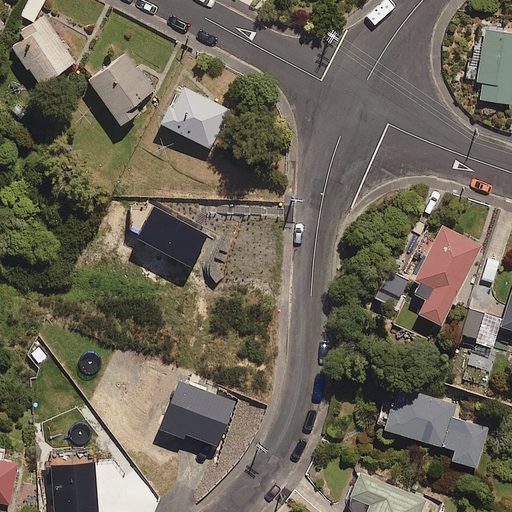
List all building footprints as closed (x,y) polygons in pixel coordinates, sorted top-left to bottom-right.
[(38,15),(36,13),(42,0),(24,0),(19,12),(30,18),(19,26),(24,33),(12,41),(40,80),(74,56),(43,12),(38,15)] [(511,97),(511,28),(486,25),(480,62),(471,60),(469,75),(483,78),(480,95),(511,100),(511,97)] [(153,87),(125,48),(88,75),(120,119),(136,107),(132,101),(153,87)] [(230,108),(181,81),(161,117),(211,144),(230,108)] [(459,293),(456,291),(482,242),(442,221),(408,285),(426,294),(419,308),(441,320),(452,299),(455,300),(459,293)] [(408,281),(387,269),(375,292),(397,303),(408,281)] [(511,283),(500,322),(511,325),(511,283)] [(485,306),(470,302),(461,330),(477,335),(485,306)] [(478,465),(491,426),(453,414),(457,401),(399,382),(393,401),(385,398),(377,421),(455,447),(452,456),(478,465)] [(0,499),(11,502),(17,459),(2,457),(4,447),(0,446),(0,499)] [(427,497),(361,468),(345,506),(359,511),(426,511),(421,510),(427,497)]
